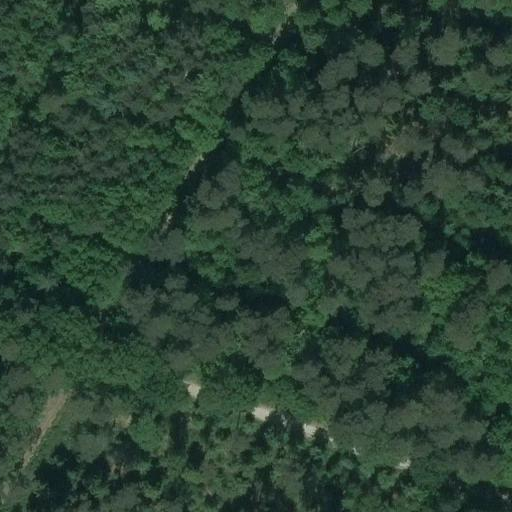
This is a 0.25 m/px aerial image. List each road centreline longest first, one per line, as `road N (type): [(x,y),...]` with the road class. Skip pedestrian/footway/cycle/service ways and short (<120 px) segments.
road 1 (track): [(0,323),(511,506)]
road 2 (track): [(81,351),(0,474)]
